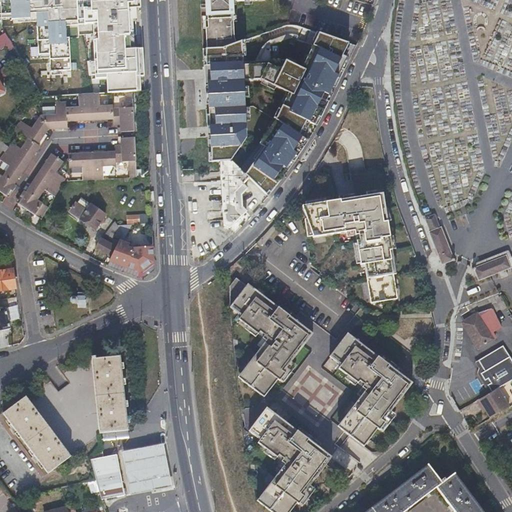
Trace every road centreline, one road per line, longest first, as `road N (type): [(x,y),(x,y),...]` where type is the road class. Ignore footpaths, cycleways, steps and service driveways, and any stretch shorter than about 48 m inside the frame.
road 1 (residential): [(440,411),(435,383),(444,334),(409,186),(384,130),(379,72)]
road 2 (residential): [(174,295),(283,198),(322,144),(361,66)]
road 3 (primary): [(158,0),(174,295)]
road 4 (primary): [(174,295),(200,511)]
road 5 (residential): [(174,295),(125,287),(16,233)]
road 6 (residential): [(325,511),(440,411)]
road 7 (residential): [(36,354),(174,295)]
road 8 (residential): [(16,233),(36,354)]
road 9 (residential): [(440,411),(509,511)]
